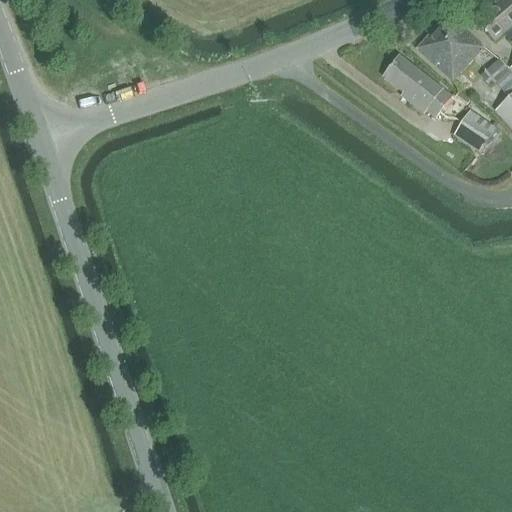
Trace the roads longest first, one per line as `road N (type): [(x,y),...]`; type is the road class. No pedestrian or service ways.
road 1 (unclassified): [(37,141),(421,0)]
road 2 (tertiary): [(168,511),(37,141)]
road 3 (unknown): [(277,52),(465,204),(511,210)]
